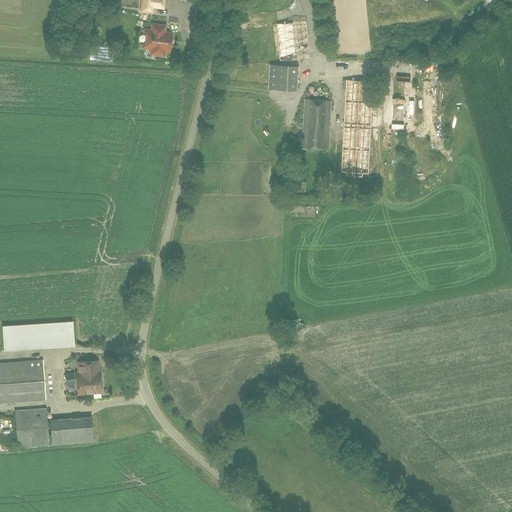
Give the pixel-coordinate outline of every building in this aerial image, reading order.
[(142,0),(141,11),(154,13),(154,9),(152,9),(153,0),(142,0)] [(148,31),(146,47),(157,49),(157,55),(164,56),(165,50),(170,51),(172,34),(165,33),(166,26),(152,24),(152,31),(148,31)] [(298,65),(271,64),(269,88),(297,90),(298,65)] [(328,149),(331,101),(305,98),(302,148),(328,149)] [(409,104),(408,114),(416,115),(417,105),(409,104)] [(289,180),(300,180),(300,162),(288,163),(289,180)] [(4,350),(74,346),(73,322),(2,326),(4,350)] [(0,403),(46,400),(43,360),(0,362),(0,403)] [(98,372),(97,361),(78,362),(79,373),(76,373),(78,394),(102,392),(100,371),(98,372)] [(73,373),(65,373),(66,385),(75,384),(73,373)] [(17,448),(49,446),(46,408),(15,410),(17,448)] [(52,445),(93,442),(91,416),(58,419),(58,421),(50,422),(52,445)]
